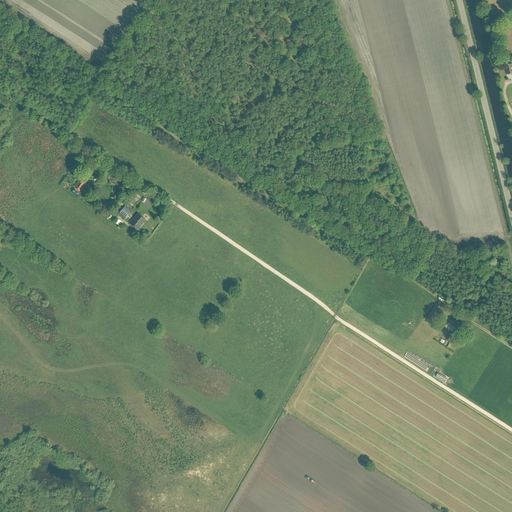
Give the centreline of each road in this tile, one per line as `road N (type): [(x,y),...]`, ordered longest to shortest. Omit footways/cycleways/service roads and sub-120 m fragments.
road 1 (track): [(22,105),(511,429)]
road 2 (track): [(0,316),(39,361),(67,372),(123,362),(256,444),(218,511)]
road 3 (tertiary): [(511,216),(459,0)]
